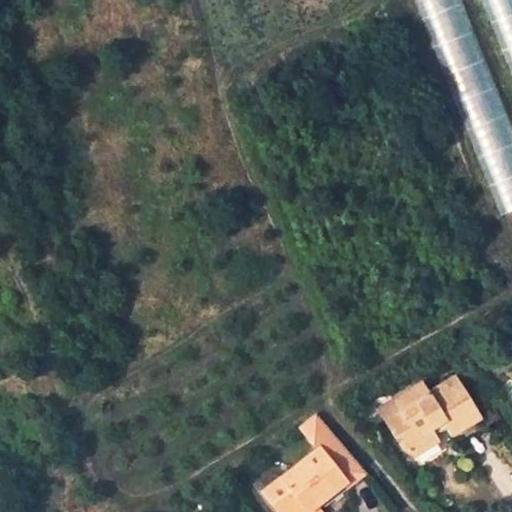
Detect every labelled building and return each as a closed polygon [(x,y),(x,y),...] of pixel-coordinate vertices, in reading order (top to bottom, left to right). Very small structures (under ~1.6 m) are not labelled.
[(445,416),(448,421),(454,429),(481,416),(457,376),(429,390),(424,380),(395,396),(401,407),(386,415),(401,443),(414,450),(441,435),(436,427),(434,422),(445,416)] [(401,407),(395,396),(380,405),(386,415),(401,407)] [(317,409),(300,423),(318,445),(264,488),(282,511),(301,511),(316,500),(344,477),(347,481),(365,468),(317,409)] [(434,422),(436,427),(448,421),(445,416),(434,422)] [(316,500),(301,511),(309,511),(313,510),(314,511),(315,511),(322,507),(316,500)]
